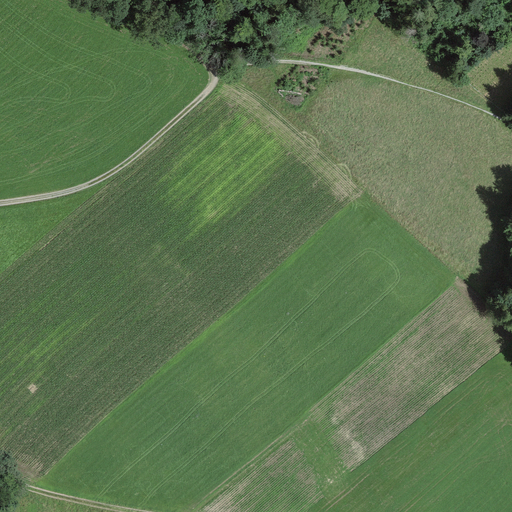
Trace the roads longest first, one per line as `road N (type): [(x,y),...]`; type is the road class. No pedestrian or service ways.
road 1 (track): [(511,124),(341,66),(256,62),(212,82),(123,167),(87,187),(0,203)]
road 2 (track): [(0,472),(152,511)]
